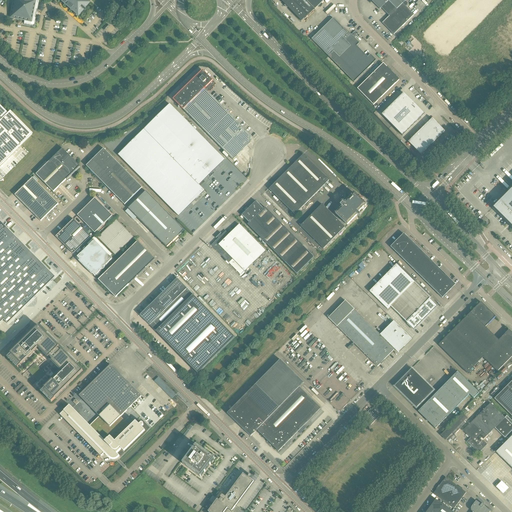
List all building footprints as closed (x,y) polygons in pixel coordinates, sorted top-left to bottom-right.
[(24,18),(24,21),(23,24),(34,27),(36,18),(35,18),(36,9),(38,9),(39,1),(35,0),(59,0),(77,15),(82,10),(84,11),(85,11),(85,10),(83,8),(88,3),(84,0),(15,0),(13,15),(24,18)] [(285,5),(288,8),(301,22),(314,9),(315,10),(324,0),(280,0),(282,2),(282,3),(285,5)] [(382,23),(394,35),(414,15),(405,6),(408,4),(405,1),(406,0),(370,0),(379,9),(380,10),(381,8),(389,16),(382,23)] [(312,40),(329,57),(351,35),(348,32),(347,33),(333,19),(333,18),(312,40)] [(351,35),(329,57),(345,74),(354,82),(376,61),(370,55),(367,58),(356,46),(359,43),(351,35)] [(383,64),(358,88),(357,89),(373,105),(399,80),(383,64)] [(183,110),(186,113),(207,92),(208,92),(216,84),(203,71),(173,100),(183,110)] [(186,113),(216,143),(233,160),(250,144),(251,136),(219,104),(208,92),(207,92),(186,113)] [(404,93),(382,115),(402,136),(424,114),(404,93)] [(137,137),(118,155),(178,216),(204,191),(199,186),(199,185),(202,182),(207,177),(220,190),(226,184),(228,187),(231,184),(230,183),(236,178),(237,179),(240,176),(231,167),(220,178),(213,171),(224,160),(170,105),(137,137)] [(0,127),(4,131),(0,134),(0,165),(31,134),(31,135),(32,134),(9,111),(7,114),(0,106),(0,127)] [(408,142),(421,155),(444,131),(432,119),(408,142)] [(62,149),(36,175),(53,192),(79,167),(62,149)] [(86,166),(87,167),(125,205),(142,188),(104,149),(86,166)] [(303,155),(272,186),(269,189),(295,215),(329,181),(303,155)] [(58,204),(33,178),(15,195),(41,222),(58,204)] [(511,188),(493,208),(511,227),(511,188)] [(128,209),(133,214),(162,243),(166,248),(184,230),(146,191),(128,209)] [(335,213),(347,225),(357,216),(358,217),(359,217),(360,216),(360,215),(358,213),(366,205),(354,193),(344,203),(343,202),(342,202),(341,202),(341,204),(340,205),(342,207),(335,213)] [(77,216),(94,232),(95,233),(112,216),(95,198),(77,216)] [(248,208),(248,209),(249,209),(246,212),(245,212),(242,215),(244,217),(250,223),(248,225),(297,275),(314,257),(265,208),(263,210),(260,206),(259,205),(259,206),(256,202),(255,202),(252,205),(249,208),(249,209),(248,208)] [(322,205),(300,226),(323,249),(345,227),(322,205)] [(56,237),(73,254),(91,237),(73,219),(56,237)] [(116,220),(104,232),(98,238),(115,256),(133,237),(116,220)] [(0,322),(3,320),(7,324),(54,277),(0,222),(0,322)] [(226,231),(221,236),(211,245),(229,263),(233,259),(244,271),(265,251),(239,225),(229,235),(226,231)] [(433,264),(429,260),(430,260),(429,259),(429,260),(428,258),(425,256),(425,255),(421,252),(421,251),(417,247),(416,247),(415,246),(413,244),(412,243),(412,242),(412,243),(411,242),(411,241),(409,240),(409,239),(408,239),(408,238),(407,238),(403,235),(400,238),(399,239),(399,238),(399,239),(395,243),(391,247),(395,251),(395,252),(399,255),(399,256),(400,256),(404,260),(408,264),(412,268),(412,269),(413,268),(416,272),(416,273),(417,273),(421,276),(421,277),(425,281),(428,284),(429,285),(433,289),(433,290),(434,289),(438,293),(437,293),(438,294),(442,297),(442,298),(442,297),(446,294),(450,289),(450,290),(451,289),(450,289),(454,285),(455,285),(454,285),(451,281),(450,280),(450,281),(446,277),(447,276),(446,276),(442,273),(442,272),(438,268),(437,268),(433,264),(434,264),(433,263),(433,264)] [(91,274),(92,274),(95,276),(102,269),(103,270),(105,268),(104,267),(113,258),(95,240),(77,257),(80,260),(79,261),(91,274)] [(137,242),(98,280),(115,298),(155,259),(137,242)] [(432,296),(428,292),(398,263),(396,265),(369,292),(387,309),(390,306),(406,322),(414,330),(437,307),(429,299),(432,296)] [(177,279),(156,300),(140,315),(156,332),(198,374),(235,337),(177,279)] [(354,310),(345,301),(328,318),(337,327),(374,364),(372,366),(371,367),(374,370),(394,349),(398,353),(399,352),(400,352),(404,347),(412,339),(394,321),(380,335),(354,310)] [(439,345),(449,355),(491,313),(481,303),(439,345)] [(491,313),(449,355),(467,373),(483,357),(497,371),(511,356),(511,333),(509,330),(498,341),(485,327),(495,317),(491,313)] [(59,347),(56,344),(38,326),(7,357),(8,357),(20,365),(21,364),(38,348),(61,371),(44,388),(44,389),(51,401),(51,402),(83,371),(62,350),(61,351),(58,348),(59,347)] [(278,452),(321,409),(299,387),(303,383),(280,360),(227,413),(250,437),(257,430),(278,452)] [(27,371),(38,381),(45,374),(41,370),(38,367),(35,363),(27,371)] [(105,453),(110,458),(111,458),(111,459),(112,459),(113,459),(114,459),(115,459),(116,459),(117,458),(118,458),(119,456),(116,453),(121,449),(124,451),(145,431),(141,427),(143,426),(143,425),(143,424),(143,423),(142,423),(141,423),(139,425),(135,421),(130,426),(121,417),(141,397),(141,396),(130,384),(111,365),(110,365),(79,396),(99,417),(90,426),(69,405),(60,415),(90,446),(101,456),(105,453)] [(420,377),(412,369),(394,386),(403,395),(405,392),(406,393),(406,394),(407,394),(407,395),(407,394),(408,394),(408,395),(405,397),(416,408),(433,390),(423,380),(422,380),(419,377),(420,377)] [(418,412),(435,429),(446,418),(469,394),(474,399),(479,393),(457,372),(436,393),(418,412)] [(511,416),(511,381),(511,382),(511,383),(508,386),(507,386),(507,387),(503,391),(503,390),(503,391),(499,395),(495,399),(494,399),(495,400),(495,399),(499,403),(499,404),(503,407),(503,408),(504,408),(507,412),(508,412),(511,416)] [(14,390),(16,392),(23,384),(21,383),(14,390)] [(17,393),(19,395),(26,388),(25,386),(17,393)] [(511,434),(511,421),(506,416),(505,418),(490,403),(463,431),(470,438),(466,442),(478,454),(487,445),(483,440),(495,428),(505,438),(505,437),(507,439),(511,434)] [(370,410),(364,417),(371,424),(377,417),(370,410)] [(462,414),(441,435),(445,440),(452,433),(454,435),(465,424),(463,422),(467,418),(462,414)] [(191,426),(182,437),(184,438),(193,427),(191,426)] [(511,436),(496,453),(511,468),(511,436)] [(195,446),(195,447),(192,450),(191,452),(191,451),(187,457),(186,459),(182,463),(183,463),(182,464),(183,464),(187,468),(187,467),(188,468),(188,469),(194,473),(196,474),(200,477),(201,477),(204,473),(205,471),(210,466),(210,465),(211,464),(214,460),(214,459),(202,450),(201,449),(197,446),(196,446),(196,445),(196,446),(195,446)] [(239,480),(238,480),(239,480),(235,486),(234,486),(230,492),(230,491),(230,492),(229,493),(226,497),(223,495),(222,495),(220,497),(221,498),(219,501),(217,499),(208,511),(224,511),(227,508),(231,511),(254,482),(249,478),(250,477),(251,477),(251,476),(251,475),(250,475),(249,475),(248,475),(248,476),(248,477),(243,474),(243,475),(239,480)] [(433,494),(454,509),(466,493),(462,489),(460,487),(459,488),(445,477),(433,494)] [(452,511),(436,499),(426,511),(452,511)] [(489,511),(490,511),(485,507),(483,506),(484,506),(484,505),(483,504),(482,504),(481,504),(481,505),(476,501),(472,506),(471,507),(471,508),(471,509),(471,510),(471,511),(472,511),(489,511)]
